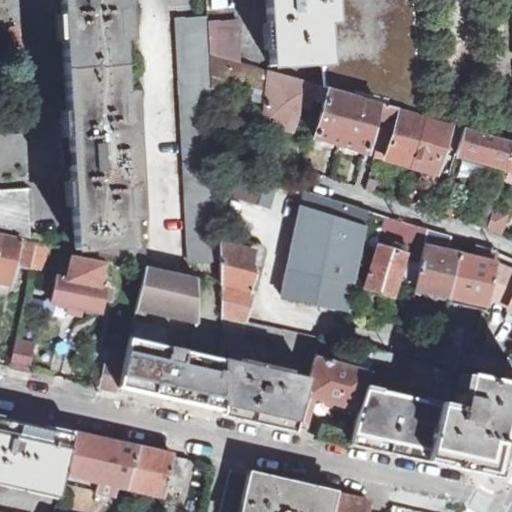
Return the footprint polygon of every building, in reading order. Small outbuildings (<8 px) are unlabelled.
[(60,0),(65,89),(73,250),(114,260),(134,264),(141,266),(140,246),(131,247),(127,190),(137,189),(132,119),(123,120),(117,12),(125,11),(124,0),(60,0)] [(266,0),(270,65),(322,63),(325,63),(323,23),(321,0),(266,0)] [(321,0),(323,23),(330,22),(329,0),(321,0)] [(322,63),(325,88),(328,90),(376,103),(383,106),(388,107),(400,110),(420,116),(412,0),(329,0),(330,22),(323,23),(325,63),(322,63)] [(209,19),(178,20),(185,148),(191,261),(220,260),(219,240),(217,192),(216,165),(215,148),(211,70),(211,57),(209,22),(209,19)] [(209,22),(211,57),(241,65),(238,20),(209,22)] [(211,57),(211,70),(258,83),(262,71),(241,65),(211,57)] [(314,86),(271,74),(266,123),(280,127),(282,122),(296,126),(300,115),(305,116),(314,86)] [(328,90),(315,137),(365,150),(376,103),(328,90)] [(400,110),(388,107),(385,119),(396,121),(400,110)] [(420,116),(400,110),(396,121),(385,159),(412,165),(425,118),(420,116)] [(425,118),(412,165),(437,172),(445,146),(457,149),(464,129),(425,118)] [(511,141),(464,129),(457,149),(456,153),(508,169),(511,155),(511,141)] [(216,165),(239,171),(242,155),(215,148),(216,165)] [(217,192),(298,218),(281,295),(351,311),(354,290),(356,283),(354,282),(368,211),(360,209),(299,190),(239,171),(216,165),(217,192)] [(0,233),(1,234),(20,239),(28,241),(27,190),(0,191),(0,233)] [(467,222),(487,229),(494,210),(497,199),(477,192),(467,222)] [(455,201),(442,197),(437,212),(449,217),(455,201)] [(509,215),(494,210),(487,229),(502,235),(509,215)] [(400,221),(395,242),(384,239),(383,246),(380,245),(367,287),(392,294),(405,249),(422,255),(424,246),(427,230),(400,221)] [(1,234),(0,239),(0,281),(9,283),(11,284),(15,265),(20,239),(1,234)] [(28,241),(20,239),(15,265),(24,268),(30,241),(28,241)] [(220,260),(221,284),(222,316),(247,322),(257,291),(254,291),(262,267),(256,265),(261,251),(219,240),(220,260)] [(30,241),(24,268),(32,269),(33,265),(37,242),(30,241)] [(37,242),(33,265),(41,266),(47,244),(37,242)] [(415,288),(450,296),(460,254),(424,246),(422,255),(415,288)] [(450,296),(487,305),(496,263),(496,262),(460,254),(450,296)] [(71,259),(66,280),(57,278),(51,301),(99,312),(109,267),(71,259)] [(141,266),(134,264),(132,274),(144,276),(147,267),(141,266)] [(147,267),(144,276),(138,305),(169,312),(198,318),(197,278),(147,267)] [(0,281),(0,294),(7,297),(9,283),(0,281)] [(138,305),(136,312),(168,318),(169,312),(138,305)] [(136,312),(135,320),(165,327),(166,328),(168,318),(136,312)] [(198,318),(169,312),(168,318),(198,324),(198,318)] [(135,320),(133,328),(144,331),(141,340),(161,345),(165,327),(135,320)] [(405,336),(418,339),(421,326),(408,323),(405,336)] [(440,344),(460,348),(464,327),(444,323),(440,344)] [(480,330),(464,327),(460,348),(475,351),(480,330)] [(133,328),(131,338),(141,340),(144,331),(133,328)] [(223,360),(161,345),(141,340),(131,338),(127,353),(125,364),(119,387),(139,391),(156,396),(196,405),(220,410),(223,411),(223,360)] [(16,339),(10,368),(13,368),(26,371),(28,371),(35,343),(16,339)] [(371,349),(368,362),(389,368),(393,356),(371,349)] [(223,360),(223,411),(225,412),(236,414),(238,415),(249,417),(254,418),(264,420),(269,422),(280,424),(282,425),(293,427),(295,428),(296,425),(307,378),(301,377),(274,371),(275,366),(261,363),(262,357),(232,351),(229,361),(223,360)] [(262,357),(261,363),(275,366),(274,371),(301,377),(303,366),(262,357)] [(311,357),(307,378),(296,425),(308,428),(315,398),(357,409),(362,388),(366,370),(311,357)] [(100,388),(103,388),(115,391),(119,392),(119,387),(125,364),(106,360),(100,388)] [(350,440),(352,440),(367,444),(369,444),(380,447),(383,448),(388,448),(392,449),(396,450),(407,453),(409,453),(423,456),(430,458),(451,462),(455,463),(470,466),(471,467),(472,465),(475,453),(491,456),(493,457),(497,443),(503,444),(504,440),(507,425),(508,421),(509,415),(511,415),(511,384),(466,374),(457,411),(362,388),(357,409),(350,440)] [(0,479),(59,493),(63,474),(73,433),(72,433),(58,430),(56,430),(46,427),(45,427),(2,418),(1,417),(0,417),(0,479)] [(73,433),(63,474),(97,481),(94,492),(115,496),(117,486),(129,488),(138,447),(118,443),(114,442),(73,433)] [(138,447),(129,488),(164,496),(167,483),(173,456),(173,455),(143,448),(138,447)] [(167,483),(183,487),(188,460),(173,456),(167,483)] [(331,511),(336,493),(254,474),(245,511),(331,511)] [(393,511),(394,511),(438,511),(439,509),(442,499),(397,489),(393,511)] [(367,511),(370,501),(336,493),(331,511),(367,511)] [(442,499),(439,509),(449,511),(452,502),(452,501),(442,499)]
